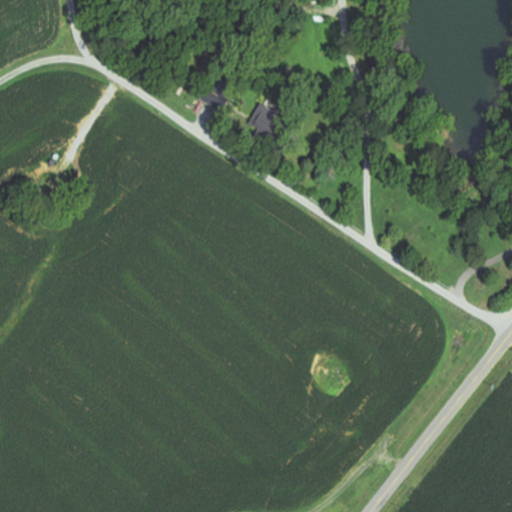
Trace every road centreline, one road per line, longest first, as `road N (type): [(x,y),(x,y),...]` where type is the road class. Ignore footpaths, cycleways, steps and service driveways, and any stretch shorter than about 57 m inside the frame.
road 1 (residential): [(511,328),(84,47),(43,40),(0,62)]
road 2 (secondary): [(372,511),(511,337)]
